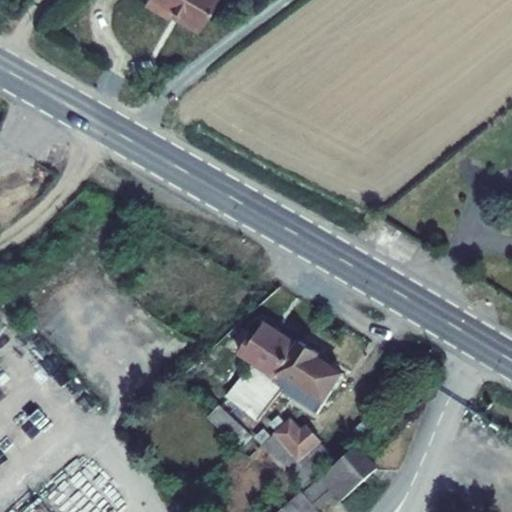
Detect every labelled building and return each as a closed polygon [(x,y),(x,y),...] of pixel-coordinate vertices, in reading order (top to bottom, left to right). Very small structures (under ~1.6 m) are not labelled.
[(144,0),(143,2),(165,15),(168,9),(172,12),(175,18),(196,30),(213,0),(144,0)] [(239,357),(276,382),(274,385),(250,368),(227,397),(259,421),(282,393),(317,414),(333,389),(337,389),(342,382),(340,379),(344,373),(321,359),(322,356),(302,344),(299,348),(266,326),(256,340),(252,337),(239,357)] [(243,429),(220,406),(208,418),(232,441),(243,429)] [(303,492),(338,460),(307,425),(302,429),(293,420),(285,427),(277,434),(270,441),(262,448),(303,492)] [(280,421),(272,429),(277,434),(285,427),(280,421)] [(239,448),(251,436),(243,429),(232,441),(239,448)] [(264,435),(257,441),(262,448),(270,441),(264,435)] [(344,499),(379,469),(358,446),(284,511),(318,511),(314,506),(335,488),(339,493),(344,499)] [(318,511),(339,493),(335,488),(314,506),(318,511)]
